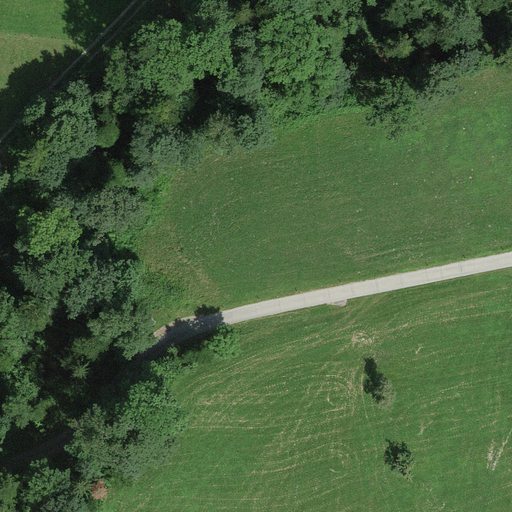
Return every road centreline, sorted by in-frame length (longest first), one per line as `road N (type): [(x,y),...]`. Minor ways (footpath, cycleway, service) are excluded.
road 1 (unclassified): [(0,465),(61,442),(168,336),(511,258)]
road 2 (track): [(0,152),(144,0)]
